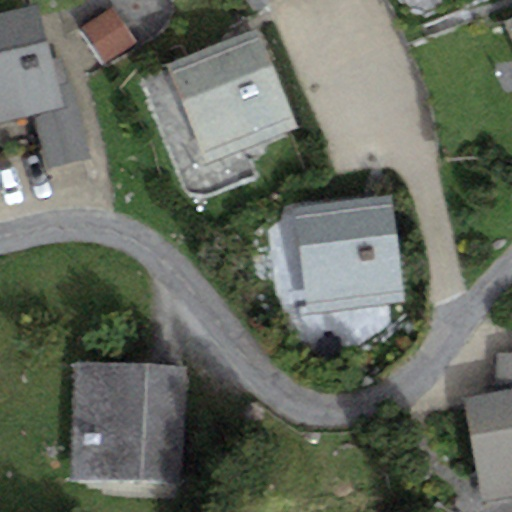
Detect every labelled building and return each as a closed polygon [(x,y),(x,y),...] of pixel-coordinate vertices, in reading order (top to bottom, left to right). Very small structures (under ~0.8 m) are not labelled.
[(0,13),(0,123),(34,115),(46,169),(90,158),(71,80),(67,81),(61,58),(53,60),(51,51),(49,52),(37,5),(0,13)] [(135,43),(111,7),(78,29),(102,64),(135,43)] [(511,16),(502,20),(511,42),(511,16)] [(165,63),(204,164),(297,128),(259,27),(165,63)] [(388,194),(295,208),(310,315),(403,302),(388,194)] [(496,391),(462,398),(482,504),(511,498),(511,353),(497,352),(496,391)] [(187,366),(75,363),(73,480),(185,482),(187,366)]
